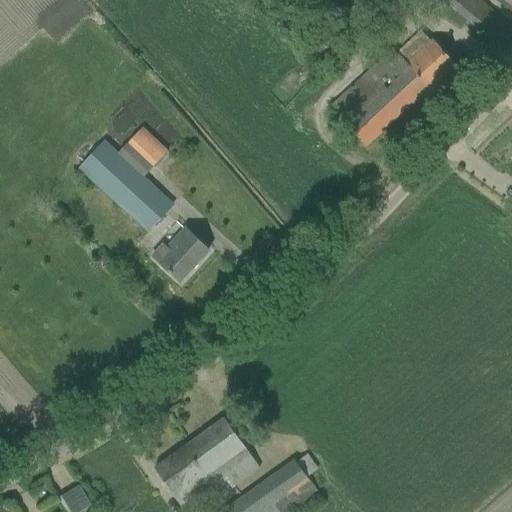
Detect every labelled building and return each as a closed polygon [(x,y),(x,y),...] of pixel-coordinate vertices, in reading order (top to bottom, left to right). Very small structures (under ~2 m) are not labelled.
[(337,0),(364,25),(387,0),(337,0)] [(445,0),(477,29),(493,12),(480,0),(445,0)] [(334,52),(355,28),(342,17),(300,66),(314,78),(335,54),(334,52)] [(409,58),(405,61),(394,48),(330,108),(366,147),(456,65),(433,40),(411,61),(409,58)] [(127,143),(153,166),(167,152),(142,128),(127,143)] [(79,168),(148,232),(172,207),(103,142),(79,168)] [(152,256),(180,282),(208,251),(185,229),(167,248),(163,244),(152,256)] [(175,498),(176,497),(184,507),(201,495),(193,485),(202,479),(208,487),(212,484),(220,496),(259,468),(224,418),(154,468),(175,498)] [(296,462),(295,461),(294,460),(220,511),(285,511),(316,491),(307,478),(296,462)] [(93,494),(71,488),(67,505),(88,511),(93,494)]
